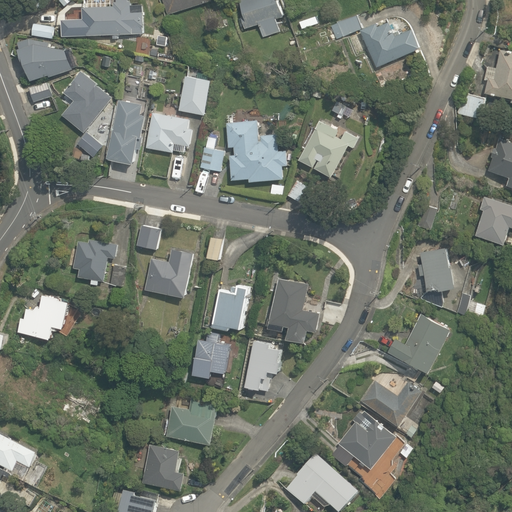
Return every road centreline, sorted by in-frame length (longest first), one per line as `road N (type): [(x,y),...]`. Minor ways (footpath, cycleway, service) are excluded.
road 1 (residential): [(41,189),(133,190),(226,206),(372,246)]
road 2 (residential): [(372,246),(354,318),(289,419),(213,511)]
road 3 (residential): [(475,0),(451,78),(372,246)]
road 4 (unclassified): [(41,189),(0,68)]
